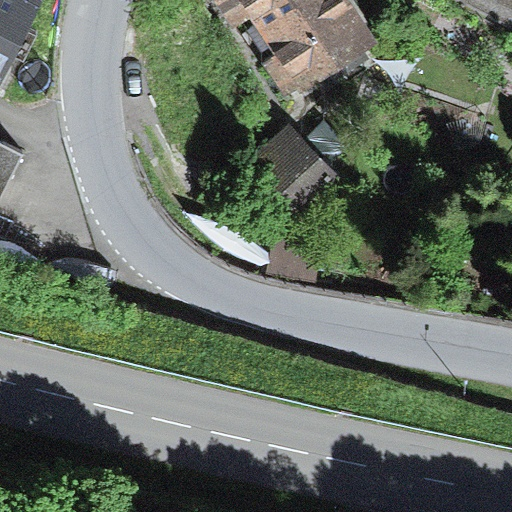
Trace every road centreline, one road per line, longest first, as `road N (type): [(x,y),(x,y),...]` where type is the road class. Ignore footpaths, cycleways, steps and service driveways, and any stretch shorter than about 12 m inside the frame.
road 1 (residential): [(101,0),(90,77),(94,130),(118,202),(158,255),(227,295),(290,315),(511,356)]
road 2 (primary): [(511,496),(0,379)]
